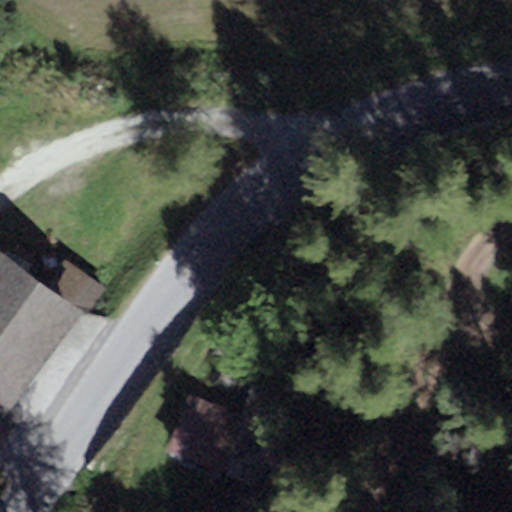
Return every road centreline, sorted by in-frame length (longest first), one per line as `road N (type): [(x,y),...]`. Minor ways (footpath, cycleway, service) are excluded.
road 1 (tertiary): [(511,94),(351,140),(220,246),(7,511)]
road 2 (track): [(0,183),(87,135),(197,121),(423,119)]
road 3 (unclassified): [(450,511),(511,366)]
